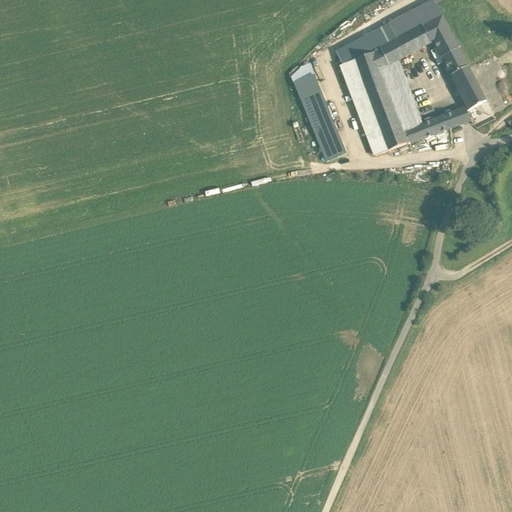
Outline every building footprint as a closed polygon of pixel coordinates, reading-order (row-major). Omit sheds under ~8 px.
[(336,54),(341,66),(355,61),(375,53),(381,51),(380,50),(397,40),(414,32),(423,27),(442,17),(433,1),(336,54)] [(458,48),(442,17),(423,27),(431,43),(434,41),(442,56),(458,48)] [(423,27),(414,32),(423,47),(431,43),(423,27)] [(397,40),(380,50),(381,51),(388,65),(399,60),(423,47),(414,32),(397,40)] [(458,48),(442,56),(452,75),(468,67),(458,48)] [(388,65),(381,51),(375,53),(380,69),(388,65)] [(375,53),(355,61),(367,93),(386,86),(380,69),(375,53)] [(388,65),(380,69),(386,86),(389,92),(403,132),(419,126),(424,124),(399,60),(388,65)] [(367,93),(355,61),(341,66),(354,98),(367,93)] [(468,67),(452,75),(459,90),(458,90),(468,108),(469,110),(486,101),(468,67)] [(314,75),(294,83),(327,163),(347,156),(314,75)] [(386,86),(367,93),(370,99),(370,100),(389,92),(386,86)] [(389,92),(370,100),(382,133),(389,151),(408,144),(403,132),(389,92)] [(367,93),(354,98),(356,104),(370,99),(367,93)] [(370,99),(356,104),(369,138),(382,133),(370,100),(370,99)] [(468,108),(456,112),(461,124),(473,119),(469,110),(468,108)] [(456,112),(441,118),(446,130),(461,124),(456,112)] [(424,124),(419,126),(424,138),(446,130),(441,118),(424,124)] [(419,126),(403,132),(408,144),(424,138),(419,126)] [(382,133),(369,138),(376,156),(389,151),(382,133)]
